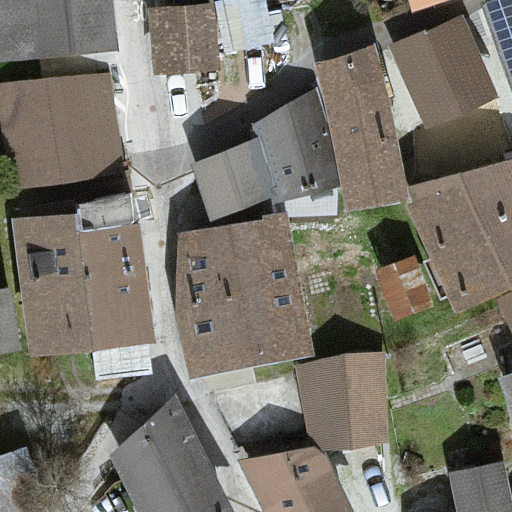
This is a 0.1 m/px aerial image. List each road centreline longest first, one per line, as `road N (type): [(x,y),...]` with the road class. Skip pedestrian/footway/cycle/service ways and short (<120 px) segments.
road 1 (residential): [(173,349),(125,0)]
road 2 (residential): [(173,349),(67,511)]
road 3 (residential): [(233,511),(173,349)]
